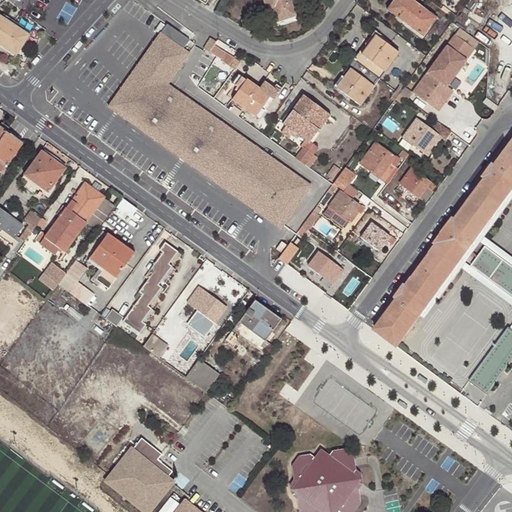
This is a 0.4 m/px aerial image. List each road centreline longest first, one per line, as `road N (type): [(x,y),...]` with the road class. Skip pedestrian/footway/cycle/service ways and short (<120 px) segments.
road 1 (tertiary): [(17,101),(343,341)]
road 2 (residential): [(511,124),(343,341)]
road 3 (residential): [(180,0),(239,39),(303,51),(329,36),(352,0)]
road 4 (tertiary): [(343,341),(504,456)]
road 5 (residential): [(88,0),(17,101)]
